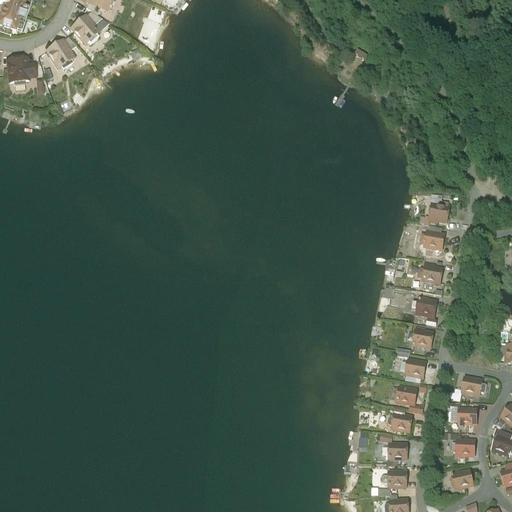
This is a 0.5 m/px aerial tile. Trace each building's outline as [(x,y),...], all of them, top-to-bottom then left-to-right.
[(26,0),(5,0),(4,4),(0,2),(0,12),(1,13),(0,15),(0,30),(15,35),(26,0)] [(88,0),(86,4),(106,12),(107,9),(111,8),(114,1),(113,0),(88,0)] [(95,28),(86,18),(71,32),(83,46),(87,43),(90,47),(98,40),(95,36),(98,33),(94,29),(95,28)] [(70,53),(63,43),(46,54),(56,70),(60,68),(63,72),(72,66),(70,62),(72,60),(73,60),(73,59),(69,54),(70,53)] [(354,54),(365,61),(367,56),(357,50),(354,54)] [(26,61),(8,63),(9,70),(7,70),(9,86),(14,85),(14,89),(24,87),(24,84),(29,83),(28,81),(35,80),(34,67),(27,68),(26,61)] [(431,207),(429,223),(437,224),(438,222),(448,223),(450,209),(431,207)] [(444,237),(427,234),(426,237),(422,236),(420,245),(424,245),(424,246),(425,246),(424,249),(426,249),(426,250),(433,251),(433,250),(442,252),(444,237)] [(442,271),(425,268),(424,271),(421,271),(419,272),(418,277),(420,279),(423,279),(422,283),(424,283),(424,284),(432,286),(432,285),(440,286),(442,271)] [(404,305),(405,294),(394,293),(395,289),(385,288),(384,297),(394,298),(394,304),(404,305)] [(436,304),(419,301),(418,304),(412,303),(411,311),(417,313),(416,316),(418,316),(418,317),(425,318),(425,317),(434,319),(436,304)] [(433,336),(415,332),(413,347),(413,348),(415,348),(415,347),(430,350),(433,336)] [(426,366),(408,362),(405,377),(423,380),(426,366)] [(482,383),(465,380),(462,395),(479,398),(480,395),(482,387),(482,383)] [(417,393),(399,390),(397,404),(398,405),(398,406),(405,407),(405,406),(410,407),(414,407),(417,393)] [(477,406),(477,412),(479,411),(479,414),(487,414),(492,407),(477,406)] [(414,408),(414,407),(410,407),(409,414),(422,416),(423,410),(414,408)] [(511,408),(510,408),(501,419),(508,425),(508,426),(511,428),(511,408)] [(477,412),(461,412),(461,427),(479,427),(479,414),(479,411),(477,412)] [(404,418),(394,417),(394,420),(391,419),(388,421),(387,425),(389,428),(392,428),(392,431),(394,432),(393,433),(402,434),(402,433),(409,435),(412,420),(404,418)] [(392,444),(393,437),(381,436),(380,444),(392,444)] [(511,456),(511,440),(498,436),(493,451),(511,456)] [(476,443),(457,442),(457,446),(453,445),(453,452),(456,452),(456,458),(475,459),(476,443)] [(407,447),(389,447),(389,462),(391,462),(391,463),(398,463),(398,462),(407,462),(407,447)] [(507,497),(511,495),(511,464),(505,467),(506,473),(500,474),(505,491),(507,497)] [(469,473),(452,477),(452,478),(452,480),(453,479),(453,481),(451,481),(453,489),(455,489),(455,492),(457,492),(457,493),(464,491),(464,490),(473,488),(469,473)] [(406,475),(389,475),(388,478),(384,478),(382,478),(381,480),(380,482),(381,484),(382,485),(384,486),(388,486),(388,489),(390,489),(390,490),(397,491),(397,490),(406,490),(406,475)] [(407,511),(407,502),(389,504),(390,506),(390,511),(407,511)]
